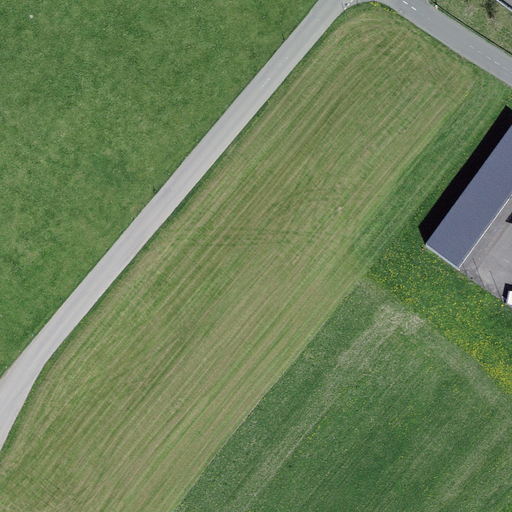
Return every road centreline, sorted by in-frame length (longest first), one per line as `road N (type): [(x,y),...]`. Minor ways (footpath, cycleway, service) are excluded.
road 1 (unclassified): [(340,0),(0,399)]
road 2 (unclassified): [(404,0),(511,68)]
